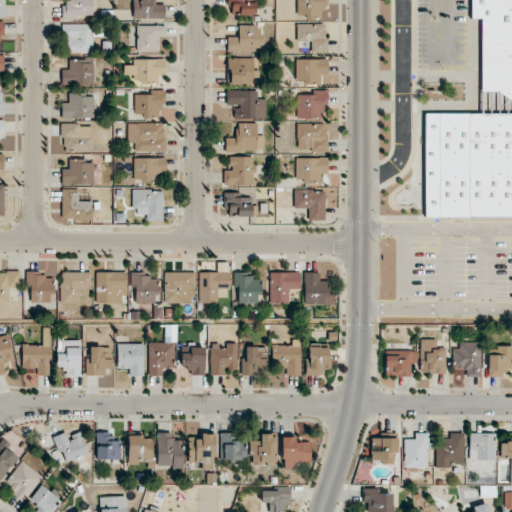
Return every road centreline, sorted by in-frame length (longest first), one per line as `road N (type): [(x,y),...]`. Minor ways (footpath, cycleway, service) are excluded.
road 1 (tertiary): [(322,511),(359,369),(362,0)]
road 2 (residential): [(0,413),(40,405),(511,403)]
road 3 (residential): [(0,239),(362,244)]
road 4 (residential): [(197,243),(196,0)]
road 5 (residential): [(35,240),(35,0)]
